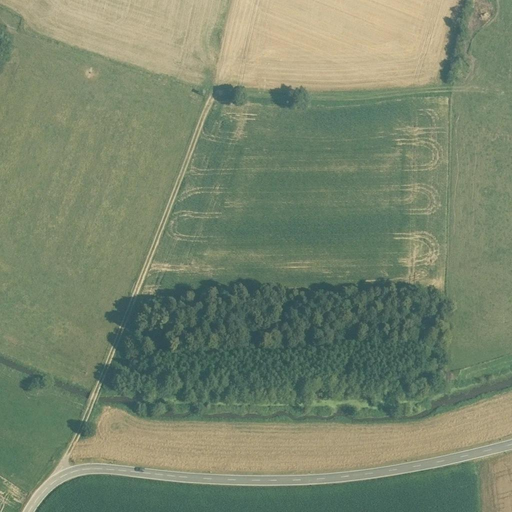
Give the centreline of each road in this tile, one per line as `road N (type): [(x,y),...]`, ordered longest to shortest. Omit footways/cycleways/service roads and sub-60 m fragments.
road 1 (tertiary): [(28,511),(56,479),(92,468),(304,480),(511,444)]
road 2 (track): [(154,249),(211,94),(447,88)]
road 3 (track): [(154,249),(56,479)]
